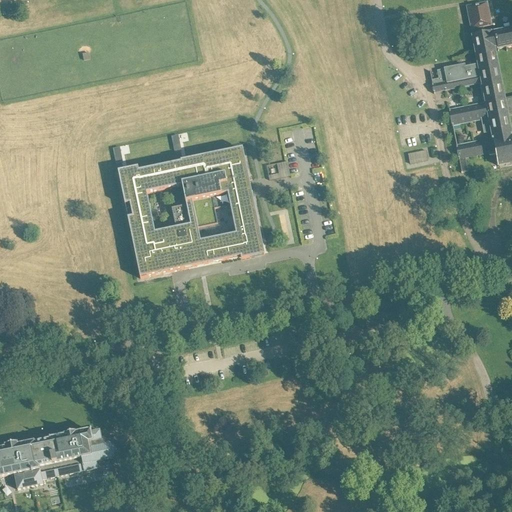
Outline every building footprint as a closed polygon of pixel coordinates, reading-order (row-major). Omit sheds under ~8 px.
[(433,86),(432,86),(434,94),(435,94),(434,92),(440,91),(445,90),(445,92),(446,91),(446,90),(482,83),(486,104),(479,105),(479,104),(478,104),(479,105),(472,107),(472,105),(471,105),(471,107),(465,108),(464,107),(464,108),(457,110),(457,108),(456,108),(457,110),(450,111),(450,110),(449,110),(452,126),(453,126),(460,124),(460,126),(461,126),(460,124),(466,123),(467,123),(467,125),(468,125),(468,123),(474,121),(475,123),(475,121),(482,120),(484,134),(492,132),(493,138),(493,140),(491,140),(486,141),(479,142),(477,143),(474,144),(471,144),(468,145),(462,146),(457,147),(462,172),(466,171),(467,171),(466,169),(464,158),(489,153),(489,156),(496,155),(498,166),(499,167),(509,165),(508,159),(511,158),(511,137),(511,136),(511,133),(510,127),(509,125),(507,115),(511,113),(511,98),(511,99),(510,98),(510,99),(505,100),(495,50),(498,50),(498,51),(499,51),(498,50),(506,48),(506,51),(507,51),(507,48),(511,46),(511,25),(511,26),(510,26),(510,29),(503,31),(502,27),(502,31),(495,32),(494,29),(493,29),(494,32),(491,33),(491,31),(490,31),(490,33),(485,34),(484,31),(484,30),(483,27),(489,26),(490,26),(492,26),(491,25),(487,3),(467,7),(471,30),(472,30),(473,35),(473,36),(473,37),(476,54),(477,59),(477,61),(478,65),(473,66),(465,68),(464,65),(454,68),(441,70),(441,71),(438,71),(440,85),(433,86)] [(180,143),(173,144),(175,151),(182,150),(180,143)] [(246,162),(243,149),(238,150),(180,162),(157,167),(139,171),(138,168),(118,172),(119,178),(130,230),(131,235),(134,249),(140,279),(189,269),(241,258),(242,261),(265,256),(261,239),(254,206),(252,194),(246,162)] [(404,154),(406,164),(427,160),(425,150),(404,154)] [(279,174),(268,177),(269,181),(290,177),(287,163),(277,165),(279,174)] [(280,211),(284,244),(292,243),(289,210),(280,211)] [(0,478),(14,475),(15,475),(18,489),(18,492),(44,486),(42,481),(43,481),(71,475),(85,472),(98,469),(97,462),(111,459),(112,459),(116,453),(114,447),(109,444),(105,445),(104,439),(102,440),(100,433),(100,431),(91,433),(91,431),(75,434),(75,433),(65,435),(66,436),(50,440),(50,441),(47,441),(43,442),(35,444),(34,443),(18,446),(17,444),(6,447),(6,449),(0,450),(0,478)] [(120,480),(107,483),(109,493),(122,490),(120,480)]
